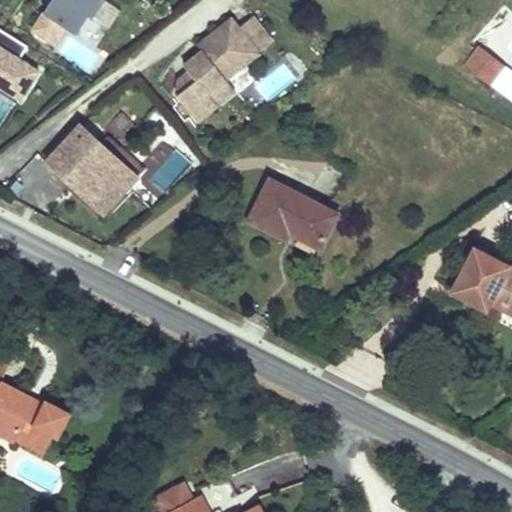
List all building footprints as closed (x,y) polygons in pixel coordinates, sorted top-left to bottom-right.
[(53,47),(65,28),(71,32),(90,0),(45,0),(27,30),(53,47)] [(94,0),(82,20),(103,32),(118,8),(105,0),(94,0)] [(234,93),(223,79),(273,41),(253,14),(238,26),(229,15),(193,43),(198,48),(180,62),(192,78),(172,94),(195,123),(234,93)] [(0,85),(21,98),(37,72),(20,58),(27,47),(0,30),(0,85)] [(477,45),(461,66),(488,87),(504,66),(477,45)] [(134,171),(77,119),(40,159),(63,179),(66,175),(101,207),(134,171)] [(157,201),(192,162),(176,147),(141,187),(157,201)] [(265,174),(242,221),(283,241),(286,234),(318,250),(338,210),(265,174)] [(101,207),(66,175),(63,179),(98,211),(101,207)] [(511,267),(474,248),(452,291),(486,309),(492,299),(502,304),(501,306),(511,312),(511,267)] [(0,385),(10,367),(0,361),(0,385)] [(30,398),(2,383),(0,385),(0,434),(15,442),(16,439),(44,454),(54,435),(58,437),(70,415),(48,403),(44,409),(28,401),(30,398)] [(46,406),(30,398),(28,401),(44,409),(46,406)] [(251,511),(212,511),(235,496),(226,477),(196,490),(200,499),(183,507),(177,495),(159,504),(163,511),(260,511),(259,508),(251,511)]
